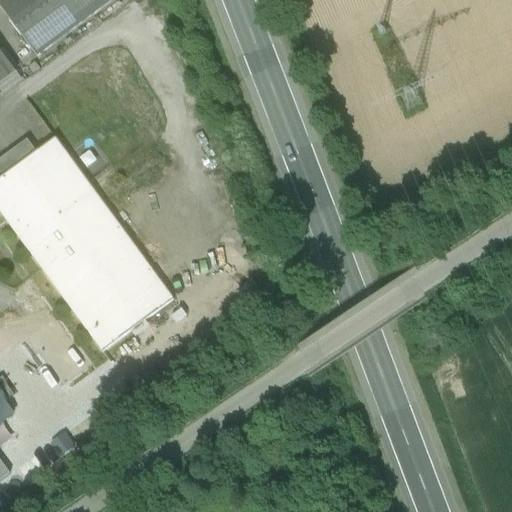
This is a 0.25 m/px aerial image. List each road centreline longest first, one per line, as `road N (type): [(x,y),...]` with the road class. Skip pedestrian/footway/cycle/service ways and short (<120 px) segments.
road 1 (primary): [(237,0),(433,511)]
road 2 (residential): [(85,511),(304,362)]
road 3 (unclassified): [(304,362),(511,227)]
